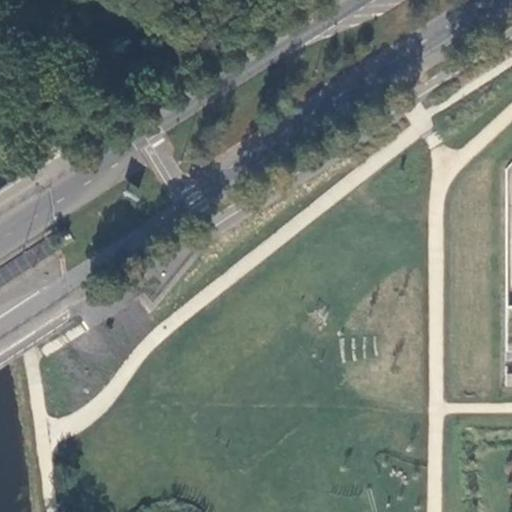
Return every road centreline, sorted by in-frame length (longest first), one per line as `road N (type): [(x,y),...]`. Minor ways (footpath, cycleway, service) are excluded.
road 1 (primary): [(0,315),(67,282),(493,0)]
road 2 (primary): [(366,0),(160,126),(138,149),(0,238)]
